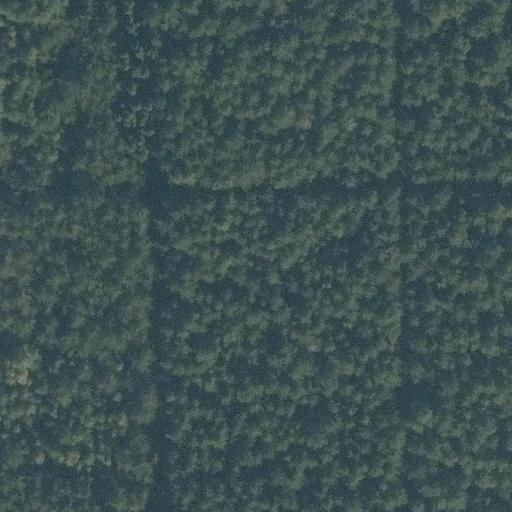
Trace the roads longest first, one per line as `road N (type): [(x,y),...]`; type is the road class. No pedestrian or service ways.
road 1 (track): [(410,511),(405,165),(0,168)]
road 2 (track): [(163,511),(148,0)]
road 3 (unknown): [(405,165),(395,0)]
